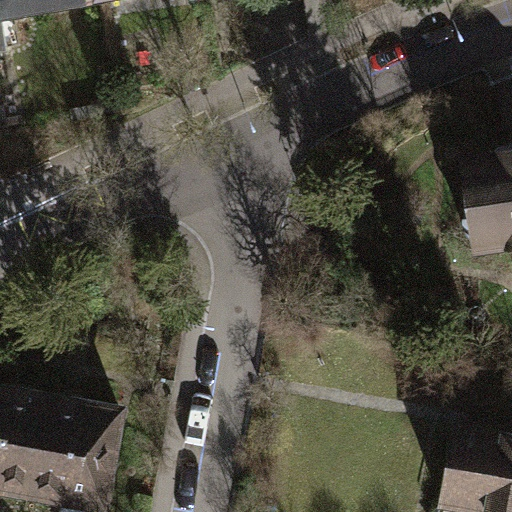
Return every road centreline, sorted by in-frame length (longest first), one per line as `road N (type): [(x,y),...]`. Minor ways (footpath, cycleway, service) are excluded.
road 1 (residential): [(201,511),(249,246),(220,148)]
road 2 (residential): [(511,27),(220,148)]
road 3 (residential): [(220,148),(0,257)]
